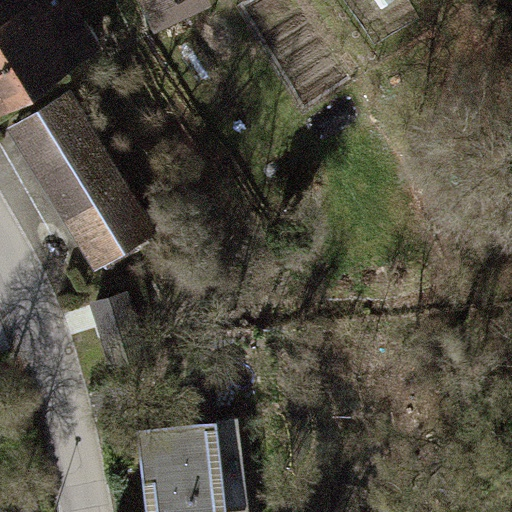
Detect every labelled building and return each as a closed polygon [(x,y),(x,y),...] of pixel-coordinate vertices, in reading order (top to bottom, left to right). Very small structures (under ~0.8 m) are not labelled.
[(67,0),(15,0),(0,10),(0,100),(93,41),(67,0)] [(0,0),(0,10),(15,0),(0,0)] [(160,0),(170,19),(209,0),(160,0)] [(75,86),(9,125),(93,269),(159,230),(75,86)] [(209,511),(202,419),(133,425),(137,478),(148,477),(150,511),(209,511)]
